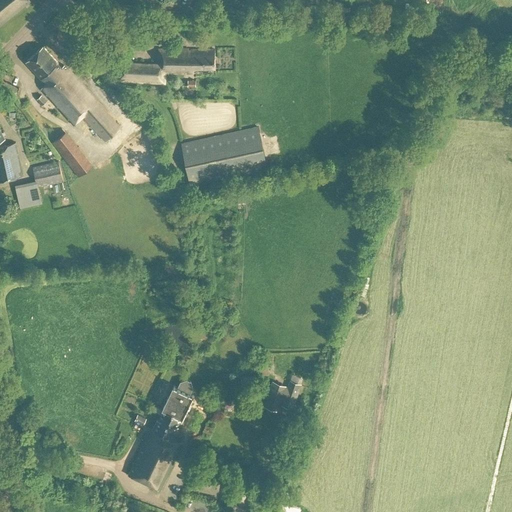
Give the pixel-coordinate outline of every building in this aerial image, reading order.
[(29,0),(0,0),(0,26),(31,2),(29,0)] [(45,82),(62,67),(43,46),(26,61),(45,82)] [(149,82),(165,83),(165,75),(184,75),(184,72),(187,72),(187,74),(194,74),(194,69),(215,69),(215,49),(189,49),(189,47),(157,48),(158,58),(161,58),(161,63),(119,61),(118,80),(143,82),(143,80),(149,81),(149,82)] [(62,67),(45,82),(42,88),(75,124),(84,116),(105,141),(121,126),(64,64),(62,67)] [(42,95),(37,99),(42,105),(47,101),(42,95)] [(212,137),(181,142),(190,186),(267,170),(258,127),(212,137)] [(66,131),(51,143),(77,176),(92,164),(66,131)] [(0,180),(24,175),(16,142),(0,145),(0,180)] [(33,167),(36,180),(15,185),(20,208),(42,203),(39,187),(64,181),(58,161),(33,167)] [(269,365),(261,365),(261,374),(269,374),(269,365)] [(244,376),(245,388),(257,387),(256,375),(244,376)] [(180,381),(177,388),(173,386),(162,409),(164,410),(159,420),(157,420),(153,429),(151,428),(129,474),(160,490),(182,444),(173,439),(178,427),(177,427),(181,418),(182,419),(188,406),(193,395),(190,394),(192,387),(190,381),(186,379),(180,381)] [(272,381),(264,406),(278,411),(281,402),(282,402),(281,405),(293,409),(302,384),(290,379),(287,386),(286,386),(286,385),(272,381)] [(135,420),(143,424),(146,418),(138,413),(135,420)] [(192,458),(188,467),(203,473),(204,474),(208,465),(207,464),(192,458)] [(243,489),(246,481),(208,467),(205,475),(243,489)]
